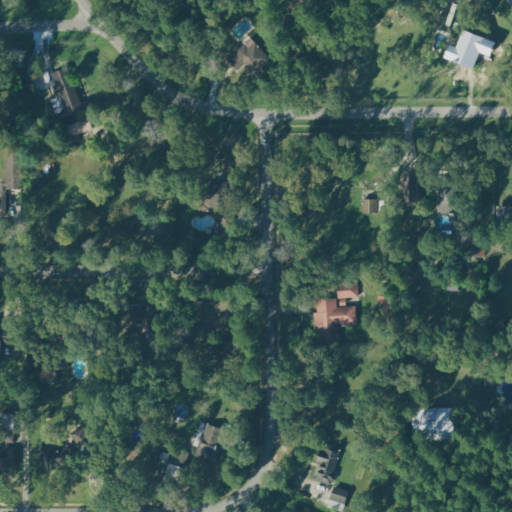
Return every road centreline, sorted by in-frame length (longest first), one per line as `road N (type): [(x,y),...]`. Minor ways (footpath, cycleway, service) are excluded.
road 1 (residential): [(82,0),(162,87),(210,108),(265,115),(511,111)]
road 2 (residential): [(251,487),(267,455),(271,416),(265,115)]
road 3 (residential): [(265,267),(0,272)]
